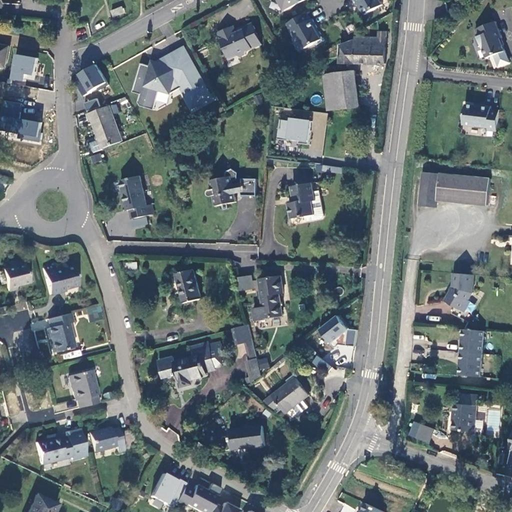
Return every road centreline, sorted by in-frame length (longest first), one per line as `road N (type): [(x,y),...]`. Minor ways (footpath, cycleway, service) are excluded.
road 1 (secondary): [(406,70),(375,346),(353,430)]
road 2 (residential): [(96,249),(145,426),(167,448),(281,511)]
road 3 (unclassified): [(511,489),(353,430)]
road 4 (residential): [(254,250),(96,249)]
road 5 (residential): [(63,72),(191,0)]
road 6 (residential): [(0,325),(27,422),(50,416)]
